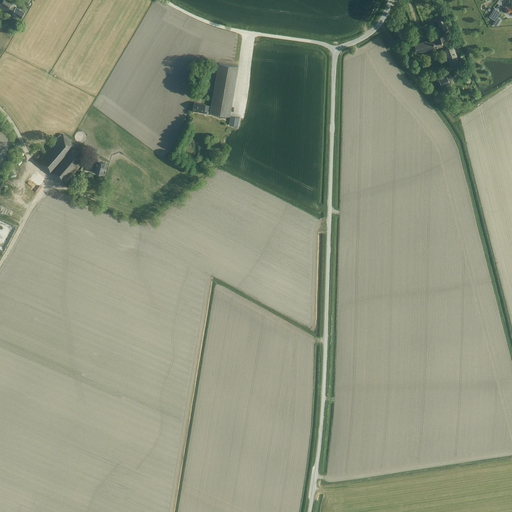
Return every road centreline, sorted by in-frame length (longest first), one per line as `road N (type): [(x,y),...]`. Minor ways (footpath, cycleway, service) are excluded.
road 1 (unclassified): [(310,511),(324,387),(334,48)]
road 2 (unclassified): [(334,48),(219,27),(162,0)]
